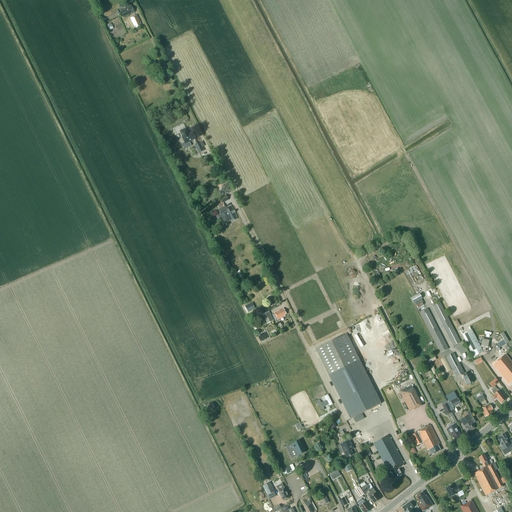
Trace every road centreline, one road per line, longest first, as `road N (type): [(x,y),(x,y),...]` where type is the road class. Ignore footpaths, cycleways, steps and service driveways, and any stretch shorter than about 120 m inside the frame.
road 1 (track): [(388,508),(140,16)]
road 2 (tertiary): [(384,511),(511,409)]
